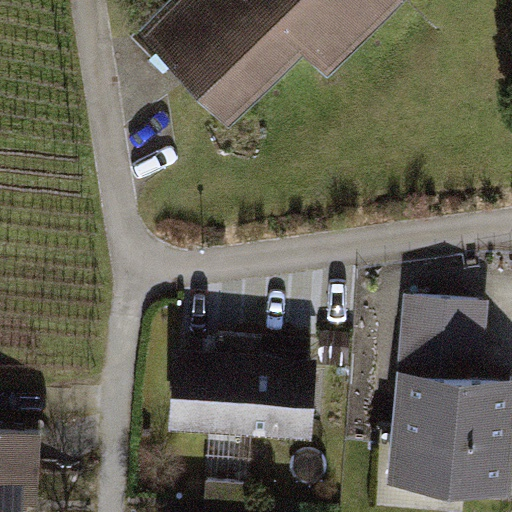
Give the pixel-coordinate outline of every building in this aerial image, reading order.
[(165,0),(141,24),(230,116),(234,112),(232,110),(303,41),(329,68),(333,64),(331,62),(394,0),(165,0)] [(483,294),(405,287),(388,477),(503,487),(511,390),(511,375),(476,372),(483,294)] [(175,343),(171,421),(314,429),(318,350),(260,346),(261,330),(221,328),(220,345),(175,343)] [(0,511),(34,511),(39,428),(0,425),(0,511)] [(167,504),(165,511),(255,511),(248,511),(251,477),(211,474),(208,507),(167,504)]
